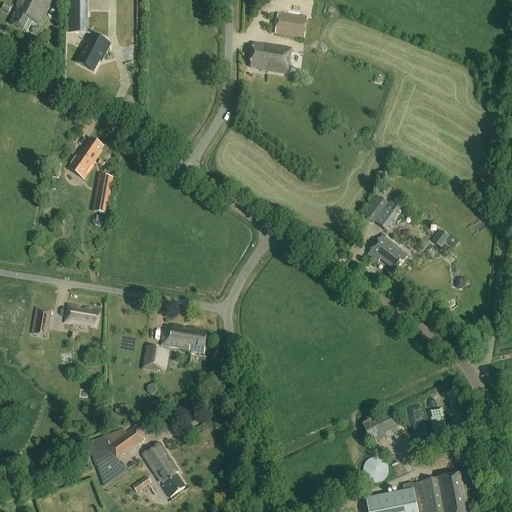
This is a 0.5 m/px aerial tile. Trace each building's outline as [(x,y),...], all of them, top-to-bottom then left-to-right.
[(38,25),(51,0),(50,0),(19,0),(15,10),(17,11),(14,16),(15,16),(11,24),(26,32),(31,22),(38,25)] [(68,0),(68,34),(88,34),(87,0),(68,0)] [(275,35),(305,39),(308,18),(278,14),(275,35)] [(101,62),(110,45),(91,35),(77,63),(94,72),(100,61),(101,62)] [(291,50),(253,44),(250,68),(258,70),(258,71),(287,75),(291,50)] [(100,151),(103,147),(92,139),(82,154),(79,152),(70,166),(87,177),(96,164),(95,163),(102,152),(100,151)] [(100,177),(95,205),(101,206),(100,214),(106,215),(113,179),(100,177)] [(388,204),(376,195),(361,215),(373,224),(374,223),(387,233),(404,211),(390,201),(388,204)] [(441,232),(433,242),(441,248),(445,242),(454,249),(459,243),(451,236),(450,239),(449,238),(441,232)] [(397,272),(408,257),(406,255),(405,255),(402,253),(402,252),(382,237),(368,255),(378,263),(381,260),(397,272)] [(456,281),(456,287),(458,290),(463,291),(465,288),(465,281),(462,278),(459,278),(456,281)] [(449,303),(453,312),(462,308),(458,299),(449,303)] [(98,331),(101,315),(91,313),(91,310),(86,309),(85,312),(80,311),(80,308),(68,306),(65,325),(98,331)] [(36,309),(32,335),(47,337),(51,312),(36,309)] [(464,324),(458,332),(464,336),(469,328),(464,324)] [(203,356),(206,335),(196,334),(197,331),(188,329),(188,332),(182,331),(182,328),(171,326),(171,329),(165,328),(162,348),(192,352),(191,354),(203,356)] [(170,352),(145,347),(141,370),(165,374),(165,372),(166,372),(170,352)] [(115,407),(116,419),(128,418),(127,405),(115,407)] [(362,424),(372,444),(401,430),(392,410),(362,424)] [(124,457),(145,441),(135,428),(127,434),(125,431),(87,444),(94,465),(96,464),(105,488),(128,470),(125,465),(123,467),(117,459),(123,455),(124,457)] [(180,472),(171,460),(168,462),(165,457),(168,455),(160,444),(142,456),(171,499),(187,488),(178,474),(180,472)] [(384,462),(379,459),(374,459),(369,461),(365,465),(363,470),(364,475),(367,480),(372,483),(377,483),(383,481),(386,477),(388,472),(387,466),(384,462)] [(474,511),(468,475),(435,481),(404,487),(405,493),(367,500),(368,511),(474,511)] [(147,478),(133,487),(137,494),(151,484),(147,478)]
